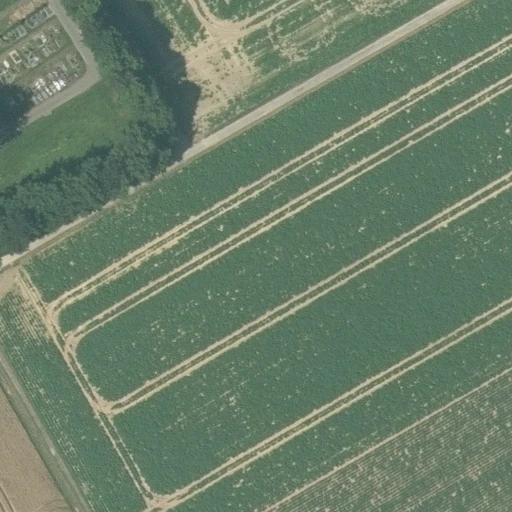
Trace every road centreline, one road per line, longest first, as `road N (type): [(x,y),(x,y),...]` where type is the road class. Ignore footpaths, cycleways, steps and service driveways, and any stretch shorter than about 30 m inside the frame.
road 1 (track): [(0,264),(455,0)]
road 2 (track): [(186,154),(87,0)]
road 3 (track): [(0,373),(83,511)]
